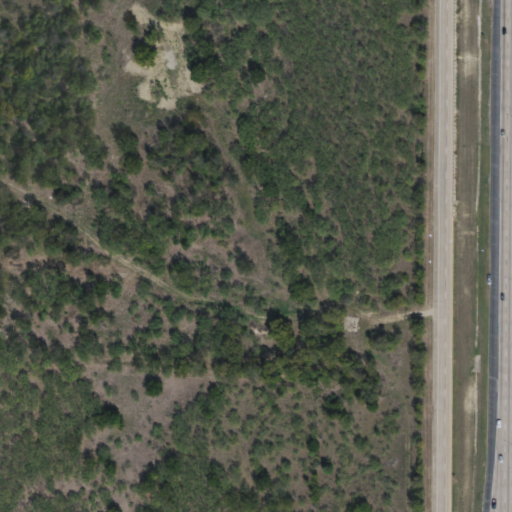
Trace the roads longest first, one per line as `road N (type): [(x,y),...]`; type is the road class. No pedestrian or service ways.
road 1 (secondary): [(446,0),(440,511)]
road 2 (motorway): [(511,85),(509,426)]
